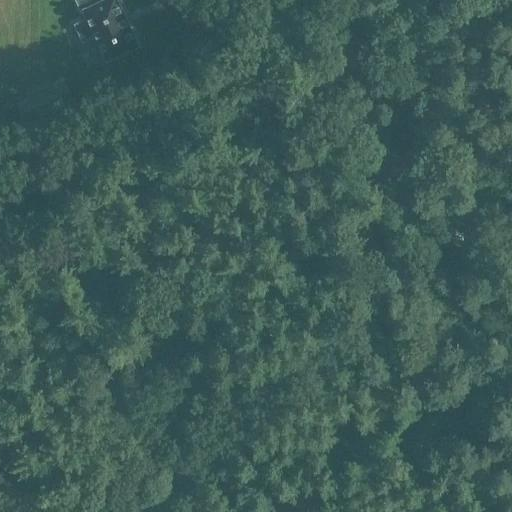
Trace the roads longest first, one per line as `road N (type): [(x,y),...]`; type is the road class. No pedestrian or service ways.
road 1 (track): [(419,0),(303,18),(258,59),(0,235)]
road 2 (track): [(511,313),(443,207),(399,107),(303,18)]
